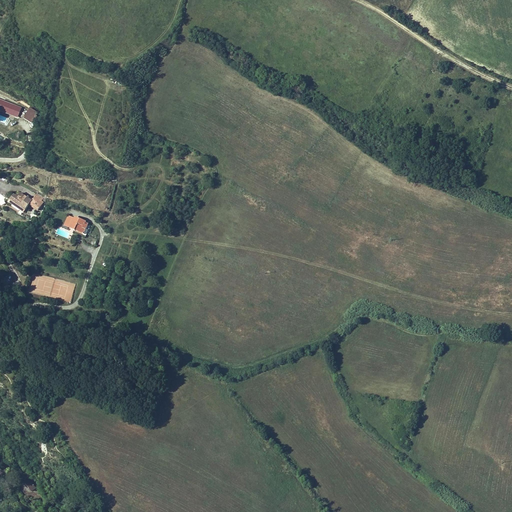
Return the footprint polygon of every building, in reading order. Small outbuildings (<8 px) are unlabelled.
[(20,108),(0,100),(0,110),(8,113),(10,108),(19,112),(20,108)] [(39,111),(31,106),(30,109),(31,110),(30,112),(35,116),(34,119),(37,120),(39,117),(36,116),(39,111)] [(19,112),(10,108),(8,113),(17,117),(19,112)] [(30,112),(31,110),(30,109),(24,118),(32,123),(34,119),(35,116),(30,112)] [(16,197),(13,195),(10,200),(25,210),(29,204),(38,211),(43,202),(42,201),(43,199),(36,194),(32,199),(31,201),(27,198),(20,193),(16,197)] [(25,210),(10,200),(8,202),(23,213),(25,210)] [(68,216),(64,225),(70,227),(72,228),(73,230),(75,229),(84,232),(87,224),(84,223),(85,222),(72,217),(72,218),(68,216)] [(96,242),(82,236),(81,238),(81,242),(84,245),(94,249),(96,242)] [(121,292),(115,291),(111,303),(118,305),(121,292)] [(29,470),(25,473),(25,474),(23,476),(28,484),(31,482),(33,485),(37,481),(29,470)]
